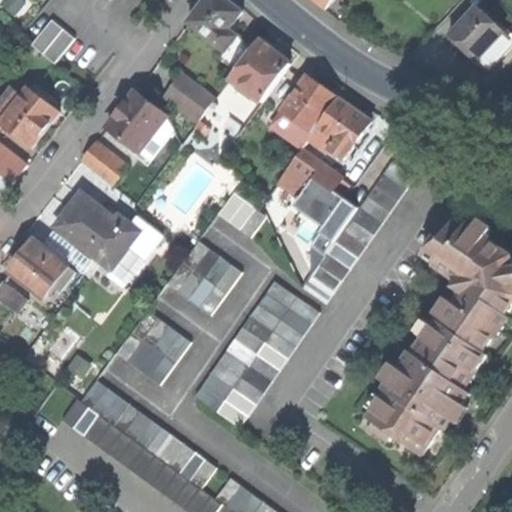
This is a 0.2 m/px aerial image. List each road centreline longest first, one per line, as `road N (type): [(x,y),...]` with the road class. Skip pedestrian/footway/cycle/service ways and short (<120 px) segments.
road 1 (residential): [(186,0),(0,244)]
road 2 (secondary): [(511,120),(454,112),(388,87),(269,0)]
